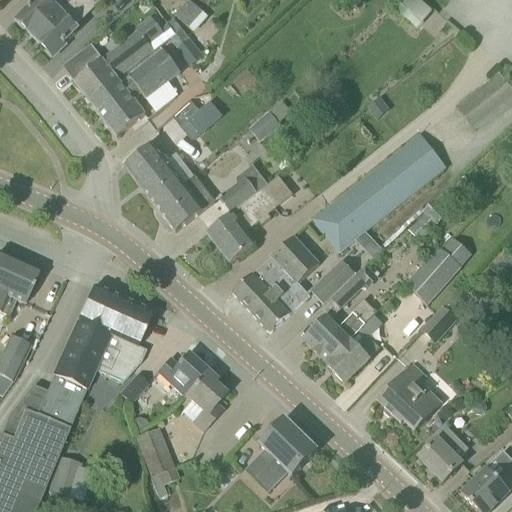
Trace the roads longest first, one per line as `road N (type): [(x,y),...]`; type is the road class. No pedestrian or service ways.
road 1 (secondary): [(415,511),(104,230)]
road 2 (tertiary): [(104,230),(105,201),(85,144),(0,51)]
